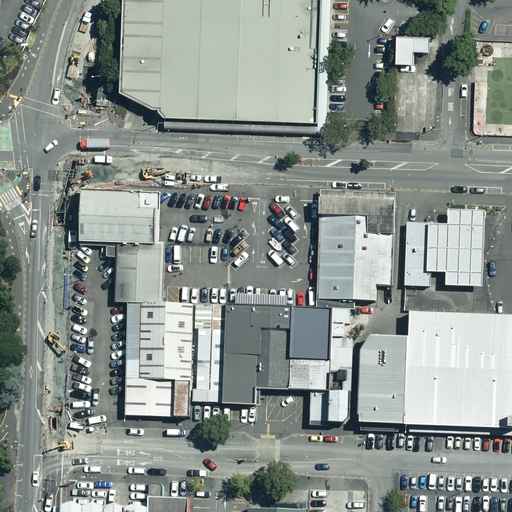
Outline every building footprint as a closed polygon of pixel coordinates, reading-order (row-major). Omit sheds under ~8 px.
[(157,109),(162,114),(315,120),(319,0),(121,0),(118,90),(130,96),(151,106),(156,106),(157,109)] [(396,35),(395,63),(397,63),(413,63),(414,51),(429,51),(430,36),(396,35)] [(80,244),(109,245),(115,245),(115,242),(159,243),(160,193),(95,191),(82,207),(80,244)] [(396,197),(318,194),(317,215),(395,218),(396,197)] [(314,251),(315,218),(316,203),(273,201),(271,244),(282,245),(282,250),(314,251)] [(442,207),(439,220),(439,270),(448,270),(448,285),(486,287),(489,207),(442,207)] [(392,285),(395,218),(317,215),(314,298),(377,300),(377,285),(392,285)] [(439,270),(439,220),(407,219),(405,287),(438,286),(439,270)] [(116,298),(127,299),(162,300),(163,242),(159,243),(115,242),(115,245),(109,245),(109,257),(117,257),(116,298)] [(194,301),(162,300),(127,299),(124,415),(174,417),(174,380),(192,381),(194,301)] [(225,331),(226,305),(196,304),(195,330),(199,330),(225,331)] [(256,355),(259,355),(260,327),(294,328),(295,307),(226,305),(225,331),(224,354),(256,355)] [(336,308),(295,307),(294,328),(293,357),(335,358),(336,308)] [(352,309),(336,308),(335,358),(334,390),(348,391),(352,391),(353,339),(345,339),(345,324),(351,325),(352,309)] [(409,425),(511,428),(511,313),(409,309),(407,336),(404,424),(409,425)] [(293,357),(294,328),(260,327),(259,355),(256,355),(255,388),(292,389),(293,357)] [(197,390),(194,390),(194,402),(222,403),(224,354),(225,331),(199,330),(197,390)] [(404,424),(407,336),(371,334),(363,348),(360,422),(398,424),(404,424)] [(224,354),(222,403),(254,404),(255,388),(256,355),(224,354)] [(328,390),(334,390),(335,358),(293,357),(292,389),(310,390),(328,390)] [(191,418),(192,381),(174,380),(174,417),(191,418)] [(327,421),(328,390),(310,390),(309,420),(327,421)] [(334,390),(328,390),(327,421),(342,421),(347,415),(348,391),(334,390)] [(398,424),(360,422),(359,428),(359,430),(397,432),(397,429),(398,424)] [(511,428),(409,425),(409,429),(409,432),(511,435),(511,428)] [(186,511),(186,504),(72,502),(71,511),(186,511)]
